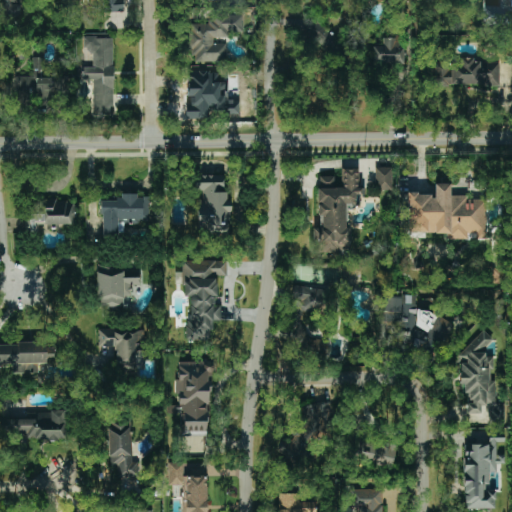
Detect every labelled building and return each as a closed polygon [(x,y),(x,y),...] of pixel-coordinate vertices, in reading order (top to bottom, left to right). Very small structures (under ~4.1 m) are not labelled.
[(0,0),(0,5),(3,6),(4,17),(17,17),(17,9),(13,9),(13,1),(33,1),(33,0),(0,0)] [(66,0),(103,0),(103,12),(121,12),(121,0),(59,0),(66,0)] [(484,23),(511,22),(511,0),(499,0),(500,7),(484,7),(484,23)] [(226,61),(226,38),(243,37),(242,14),(208,15),(208,23),(192,24),(193,62),(226,61)] [(93,115),(113,116),(114,38),(89,38),(89,66),(83,66),(83,80),(93,80),(93,115)] [(404,64),(404,47),(399,47),(399,38),(382,38),(382,47),(373,47),(373,64),(404,64)] [(499,61),(458,61),(458,65),(434,65),(434,85),(499,86),(499,61)] [(16,76),(15,100),(59,101),(60,78),(16,76)] [(393,190),(392,167),(375,168),(375,190),(393,190)] [(350,252),(349,228),(347,228),(346,204),(356,204),(356,195),(363,195),(363,187),(359,188),(358,168),(339,169),(339,176),(317,177),(319,228),(312,228),(313,242),(319,242),(319,253),(350,252)] [(228,234),(228,175),(194,175),(194,190),(203,191),(203,201),(197,201),(197,234),(228,234)] [(407,233),(447,233),(447,239),(468,239),(468,233),(477,233),(477,239),(486,239),(486,198),(450,197),(450,184),(434,184),(434,194),(407,193),(407,233)] [(102,240),(123,240),(123,223),(149,223),(149,197),(136,197),(136,193),(119,193),(119,201),(102,201),(102,240)] [(74,225),(74,201),(32,199),(31,223),(74,225)] [(182,261),(183,297),(187,297),(188,340),(212,340),(212,320),(221,320),(220,305),(216,305),(216,276),(226,276),(226,260),(182,261)] [(141,268),(96,269),(98,308),(124,306),(124,296),(131,296),(131,285),(142,285),(141,268)] [(326,290),(293,285),(289,314),(300,316),(301,310),(323,313),(326,290)] [(382,296),(382,323),(395,323),(395,347),(446,347),(446,315),(416,315),(416,296),(382,296)] [(98,329),(99,347),(116,347),(116,370),(136,370),(135,350),(144,350),(144,328),(98,329)] [(460,380),(463,386),(463,388),(471,402),(467,405),(467,414),(481,414),(481,406),(488,406),(492,415),(489,417),(492,422),(505,422),(505,404),(495,404),(495,386),(492,380),(492,357),(487,357),(487,334),(487,333),(458,350),(465,362),(460,365),(460,380)] [(0,343),(0,364),(12,364),(12,373),(37,373),(37,364),(47,363),(47,360),(55,360),(55,348),(44,348),(44,343),(0,343)] [(214,362),(180,361),(179,433),(207,434),(208,372),(214,372),(214,362)] [(311,401),(280,452),(301,465),(332,414),(311,401)] [(65,413),(7,412),(7,438),(65,439),(65,413)] [(107,421),(109,466),(117,466),(117,477),(139,477),(138,462),(132,462),(130,421),(107,421)] [(463,452),(464,509),(495,509),(495,490),(488,490),(488,474),(496,474),(496,463),(504,463),(504,455),(497,455),(496,438),(489,438),(489,444),(470,444),(470,452),(463,452)] [(359,463),(395,462),(394,443),(358,445),(359,463)] [(183,463),(168,462),(167,485),(182,486),(183,463)] [(356,511),(382,511),(382,489),(350,489),(350,503),(356,503),(356,511)] [(315,511),(316,502),(298,502),(298,494),(279,494),(278,511),(315,511)]
